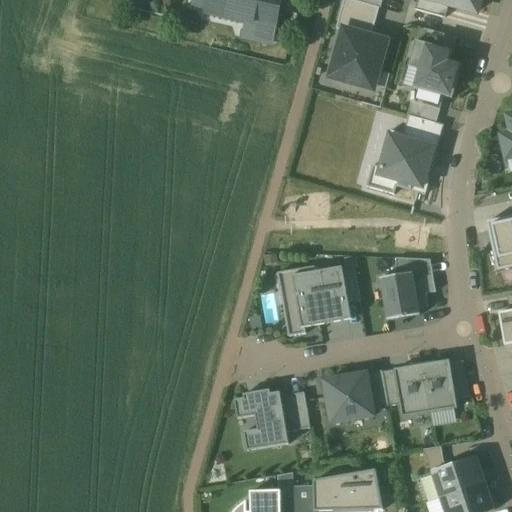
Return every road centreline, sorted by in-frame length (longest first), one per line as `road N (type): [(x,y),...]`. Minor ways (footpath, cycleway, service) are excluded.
road 1 (residential): [(486,91),(457,199),(472,332)]
road 2 (residential): [(472,332),(262,365)]
road 3 (residential): [(472,332),(511,472)]
